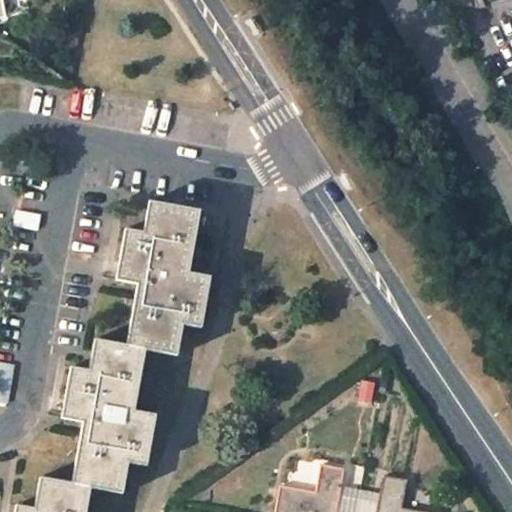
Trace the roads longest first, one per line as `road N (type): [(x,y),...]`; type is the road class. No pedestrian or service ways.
road 1 (unclassified): [(511,481),(195,0)]
road 2 (residential): [(394,0),(511,191)]
